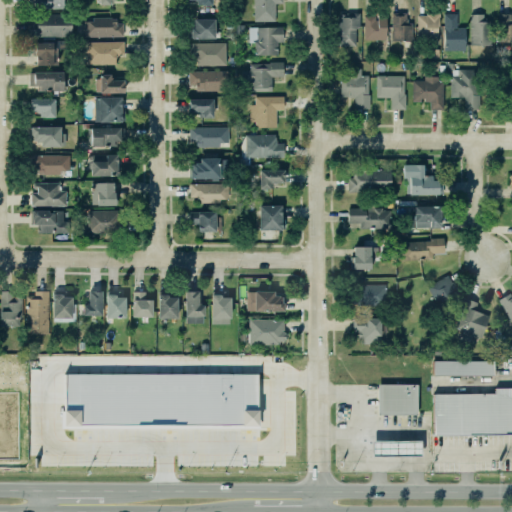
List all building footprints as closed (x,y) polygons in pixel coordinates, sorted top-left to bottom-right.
[(28,0),(29,8),(64,7),(64,0),(28,0)] [(187,0),(214,0),(214,8),(195,7),(196,3),(187,3),(187,0)] [(255,0),(255,24),(275,23),(275,6),(282,5),(282,0),(255,0)] [(357,45),(358,12),(338,12),(338,45),(357,45)] [(70,13),(29,13),(29,37),(70,36),(70,13)] [(385,39),(385,14),(363,13),(363,39),(385,39)] [(417,13),(416,38),(437,39),(438,13),(417,13)] [(464,26),(457,26),(457,13),(443,13),(443,49),(465,49),(464,26)] [(469,44),(491,44),(491,20),(482,21),(482,13),(469,13),(469,44)] [(511,14),(496,14),(496,47),(511,47),(511,14)] [(84,18),(123,18),(123,40),(84,40),(84,18)] [(391,18),(391,44),(411,44),(411,18),(391,18)] [(192,23),(218,23),(218,43),(191,43),(192,23)] [(283,26),(248,27),(248,42),(254,42),(254,55),(277,54),(277,44),(283,43),(283,26)] [(85,63),(114,63),(114,55),(123,54),(122,40),(85,41),(85,63)] [(32,42),(50,42),(50,46),(55,46),(55,64),(34,64),(34,55),(32,55),(32,42)] [(187,45),(225,44),(226,67),(195,67),(195,58),(187,58),(187,45)] [(248,90),(268,90),(268,75),(280,75),(280,61),(266,61),(266,62),(247,62),(247,69),(240,69),(240,80),(248,80),(248,90)] [(368,75),(360,75),(360,68),(340,69),(340,96),(354,96),(354,108),(368,108),(368,75)] [(464,108),(478,108),(476,69),(449,69),(450,97),(463,96),(464,108)] [(28,85),(39,85),(39,90),(64,90),(64,71),(29,70),(28,85)] [(188,70),(188,88),(227,87),(226,70),(188,70)] [(92,77),(97,77),(97,73),(107,73),(107,77),(109,77),(109,79),(121,79),(121,92),(97,92),(97,91),(92,91),(92,77)] [(376,74),(404,75),(404,96),(410,96),(409,113),(391,112),(392,101),(376,100),(376,74)] [(511,80),(509,80),(509,75),(499,75),(498,108),(511,108),(511,80)] [(413,79),(444,79),(444,114),(431,114),(431,104),(412,104),(413,79)] [(254,95),(254,103),(250,104),(251,127),(276,126),(276,109),(283,109),(283,95),(254,95)] [(53,98),(29,97),(29,111),(40,112),(40,116),(53,116),(53,98)] [(96,97),(118,97),(119,121),(96,121),(96,97)] [(186,99),(210,99),(210,117),(196,117),(196,112),(186,112),(186,99)] [(62,126),(31,125),(31,144),(62,144),(62,126)] [(88,127),(122,126),(122,137),(117,137),(117,140),(114,140),(114,145),(88,145),(88,127)] [(186,126),(226,126),(226,142),(217,142),(217,146),(193,146),(193,140),(186,140),(186,126)] [(281,156),(280,142),(273,142),(273,133),(243,133),(243,156),(281,156)] [(90,175),(117,175),(116,153),(90,154),(90,175)] [(69,154),(30,154),(30,171),(68,172),(69,154)] [(190,178),(223,179),(223,160),(219,160),(219,159),(190,159),(190,178)] [(407,194),(436,194),(436,192),(440,192),(440,180),(429,180),(429,174),(413,175),(413,163),(401,164),(401,177),(403,177),(403,193),(407,193),(407,194)] [(350,176),(345,176),(345,191),(387,190),(387,168),(350,169),(350,176)] [(281,170),(257,170),(257,188),(271,187),(271,182),(281,182),(281,170)] [(30,205),(65,205),(65,190),(56,190),(56,181),(33,182),(33,191),(30,191),(30,205)] [(114,181),(91,182),(91,204),(114,204),(114,181)] [(187,182),(225,182),(226,198),(217,198),(217,202),(194,202),(193,196),(187,196),(187,182)] [(346,207),(359,207),(359,209),(365,209),(365,202),(372,202),(372,206),(380,206),(380,208),(389,208),(389,228),(357,228),(357,222),(346,222),(346,207)] [(258,229),(282,229),(281,204),(258,205),(258,229)] [(407,227),(437,227),(437,206),(411,206),(411,212),(407,212),(407,227)] [(36,223),(37,232),(67,232),(67,209),(31,210),(31,223),(36,223)] [(86,232),(115,232),(115,209),(86,210),(86,232)] [(187,211),(212,210),(212,231),(195,231),(195,224),(187,224),(187,211)] [(399,259),(398,241),(427,240),(427,237),(441,236),(441,251),(430,252),(430,257),(399,259)] [(368,246),(351,246),(351,256),(350,256),(350,269),(368,269),(368,246)] [(424,285),(445,274),(449,281),(450,281),(456,292),(434,304),(424,285)] [(384,305),(384,284),(356,283),(355,304),(384,305)] [(31,290),(45,290),(45,333),(24,332),(24,294),(31,294),(31,290)] [(131,316),(151,316),(152,298),(145,298),(145,290),(132,290),(131,316)] [(511,290),(497,299),(511,324),(511,290)] [(20,291),(0,291),(0,325),(20,325),(20,291)] [(86,291),(99,291),(99,315),(80,315),(80,304),(86,304),(86,291)] [(182,291),(195,291),(195,303),(198,303),(198,305),(201,305),(201,316),(200,316),(200,322),(183,322),(183,316),(182,316),(182,291)] [(124,317),(124,296),(117,296),(117,292),(105,292),(105,317),(124,317)] [(246,293),(282,294),(282,301),(288,301),(287,316),(255,316),(255,313),(246,312),(246,293)] [(50,321),(73,321),(73,302),(69,302),(69,297),(59,297),(59,294),(50,294),(50,321)] [(158,318),(177,317),(176,294),(157,295),(158,318)] [(210,318),(210,323),(226,323),(226,318),(227,318),(227,297),(218,297),(218,294),(217,294),(209,294),(208,294),(208,318),(210,318)] [(461,297),(451,327),(479,337),(486,315),(472,310),(475,302),(461,297)] [(281,318),(247,318),(247,343),(276,343),(276,340),(280,340),(283,339),(283,333),(281,330),(281,318)] [(350,318),(350,331),(355,331),(355,337),(358,337),(358,342),(378,342),(378,338),(384,338),(384,318),(350,318)] [(433,361),(433,376),(493,376),(493,361),(433,361)] [(256,373),(63,373),(63,425),(256,424),(256,373)] [(417,383),(417,414),(378,413),(378,383),(417,383)] [(431,392),(431,435),(503,434),(503,431),(511,431),(511,387),(492,387),(492,392),(431,392)] [(420,454),(420,439),(370,440),(371,455),(420,454)]
